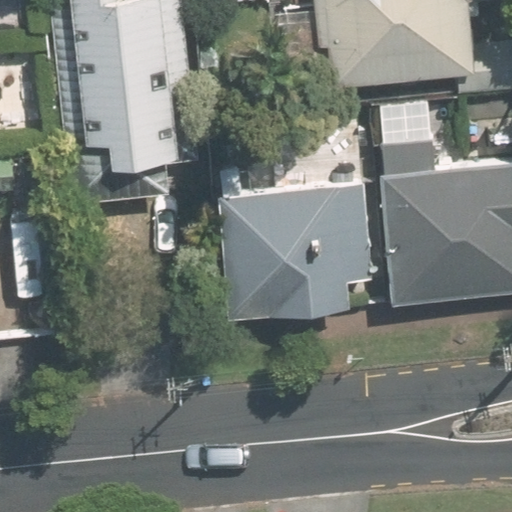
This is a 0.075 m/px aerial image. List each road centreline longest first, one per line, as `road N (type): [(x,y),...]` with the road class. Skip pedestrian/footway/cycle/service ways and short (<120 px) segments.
road 1 (tertiary): [(224,443),(318,408),(511,370)]
road 2 (tertiary): [(511,458),(224,443)]
road 3 (tertiary): [(224,443),(0,468)]
